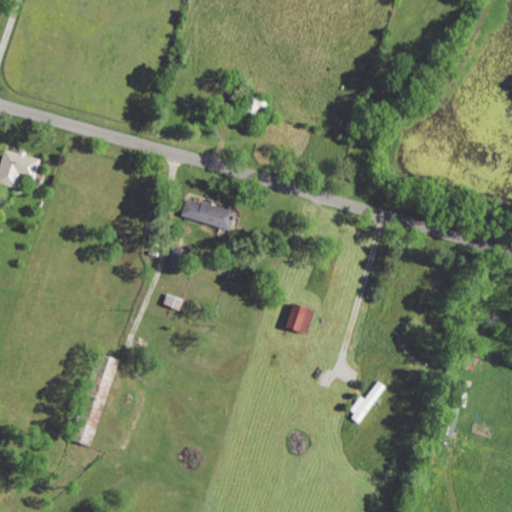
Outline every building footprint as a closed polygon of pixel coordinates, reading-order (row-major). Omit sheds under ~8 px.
[(0,153),(0,185),(27,191),(34,157),(1,151),(0,153)] [(178,217),(226,231),(232,213),(184,199),(178,217)] [(182,271),(187,252),(169,248),(165,267),(182,271)] [(310,312),(289,305),(282,329),(304,335),(310,312)] [(89,446),(117,361),(104,357),(76,442),(89,446)]
